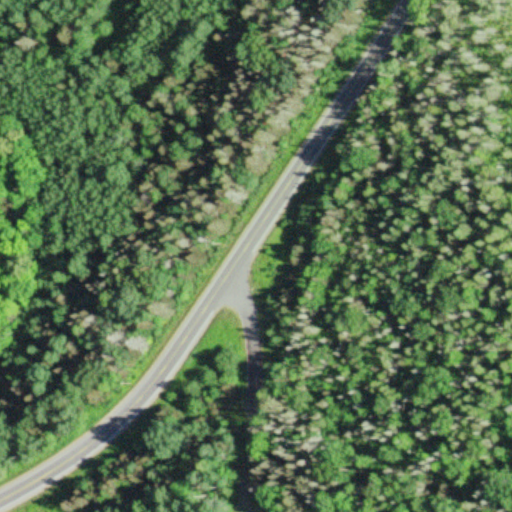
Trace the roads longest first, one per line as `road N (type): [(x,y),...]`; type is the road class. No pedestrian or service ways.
road 1 (residential): [(0,500),(109,440),(140,411),(231,286),(349,74),(400,0)]
road 2 (residential): [(259,511),(249,498),(263,385),(248,301),(231,286)]
